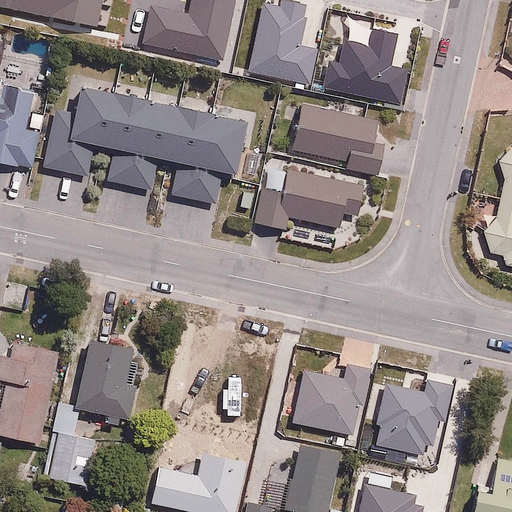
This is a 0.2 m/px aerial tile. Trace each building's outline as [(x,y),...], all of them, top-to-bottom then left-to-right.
[(89,0),(0,0),(0,13),(83,32),(89,0)] [(367,34),(346,29),(339,59),(331,57),(324,88),(401,106),(411,63),(395,59),(402,31),(369,23),(367,34)] [(0,157),(18,162),(35,89),(5,82),(1,100),(0,100),(0,157)] [(237,124),(72,88),(60,143),(225,179),(237,124)] [(385,121),(295,98),(282,154),(371,176),(385,121)] [(498,169),(503,173),(494,219),(483,228),(490,244),(489,248),(507,251),(505,260),(511,261),(511,145),(508,145),(497,154),(498,169)] [(287,226),(289,214),(342,226),(345,214),(358,217),(365,185),(267,161),(254,218),(287,226)] [(59,344),(12,335),(8,352),(0,350),(0,375),(3,376),(0,393),(0,434),(39,442),(59,344)] [(58,397),(51,427),(75,432),(80,408),(102,413),(101,419),(119,423),(120,417),(127,418),(135,382),(123,380),(130,344),(91,336),(83,373),(77,372),(75,382),(67,380),(63,398),(58,397)] [(362,402),(371,367),(345,361),(341,375),(303,366),(291,416),(351,431),(358,402),(362,402)] [(209,440),(164,429),(156,461),(243,482),(257,422),(216,412),(209,440)] [(98,442),(60,432),(49,474),(87,484),(98,442)] [(278,497),(276,506),(305,511),(343,511),(344,507),(326,503),(337,447),(299,439),(294,462),(285,460),(285,463),(275,462),(269,496),(278,497)] [(269,448),(258,445),(246,496),(258,498),(269,448)] [(511,511),(511,459),(482,454),(471,511),(470,511),(511,511)] [(399,511),(392,473),(356,480),(362,511),(399,511)]
